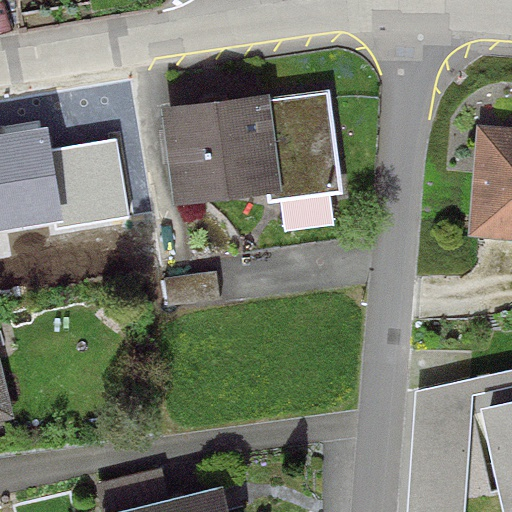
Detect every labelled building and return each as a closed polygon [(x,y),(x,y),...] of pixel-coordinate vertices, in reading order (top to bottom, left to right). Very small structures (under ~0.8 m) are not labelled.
[(268,94),(172,105),(182,188),(277,176),(268,94)] [(511,129),(477,127),(469,223),(511,226),(511,129)] [(0,139),(0,226),(58,217),(45,133),(0,139)] [(166,275),(170,303),(222,295),(218,267),(166,275)] [(511,511),(511,404),(485,411),(506,511),(511,511)] [(115,511),(221,511),(216,486),(115,510),(115,511)]
